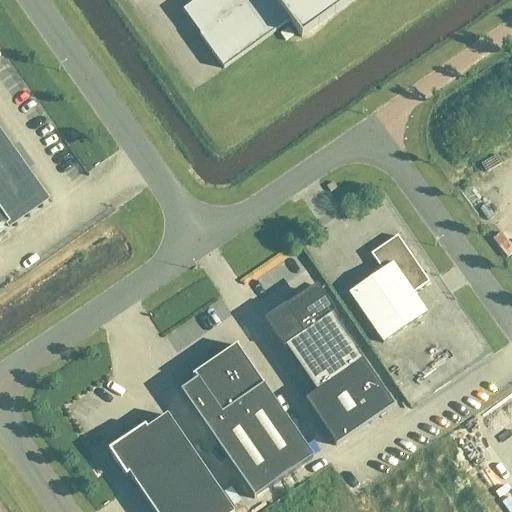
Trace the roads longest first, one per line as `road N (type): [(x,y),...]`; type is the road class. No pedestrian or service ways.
road 1 (unclassified): [(30,0),(201,243)]
road 2 (unclassified): [(201,243),(0,382)]
road 3 (unclassified): [(370,130),(511,328)]
road 4 (unclassified): [(201,243),(370,130)]
road 5 (unclassified): [(370,130),(511,29)]
